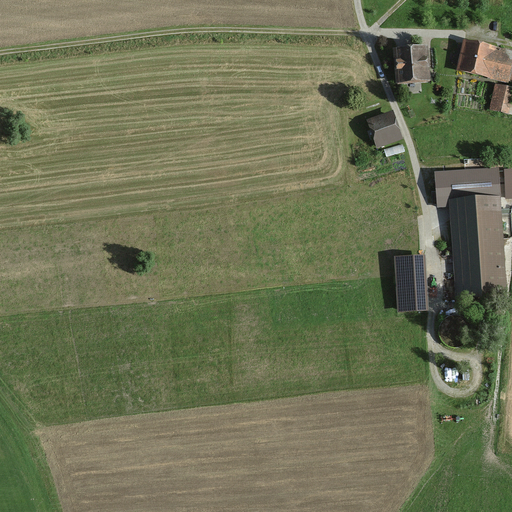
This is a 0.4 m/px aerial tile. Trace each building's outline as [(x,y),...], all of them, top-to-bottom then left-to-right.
[(511,56),(459,44),(453,73),(495,82),(488,111),(511,116),(511,91),(504,89),(511,56)] [(422,50),(388,51),(390,84),(424,83),(422,50)] [(388,111),(363,120),(374,148),(398,140),(388,111)] [(511,168),(437,176),(440,206),(448,205),(458,301),(506,296),(497,204),(511,202),(511,168)] [(420,258),(391,259),(394,313),(423,311),(420,258)]
